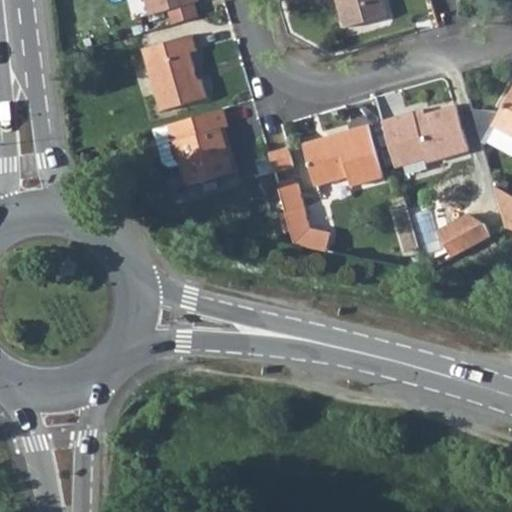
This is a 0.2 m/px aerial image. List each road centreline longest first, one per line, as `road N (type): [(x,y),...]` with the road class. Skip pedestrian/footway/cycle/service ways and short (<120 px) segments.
road 1 (residential): [(255,0),(268,46),(291,72),(338,83),(511,29)]
road 2 (secondary): [(28,216),(6,0)]
road 3 (secondary): [(511,396),(303,336)]
road 4 (secondary): [(303,336),(132,272)]
road 5 (secondary): [(123,356),(188,342),(303,336)]
road 6 (tertiary): [(2,386),(39,448),(61,511)]
road 7 (tertiary): [(82,511),(94,384)]
road 8 (secondary): [(132,272),(101,232),(78,220),(28,216)]
